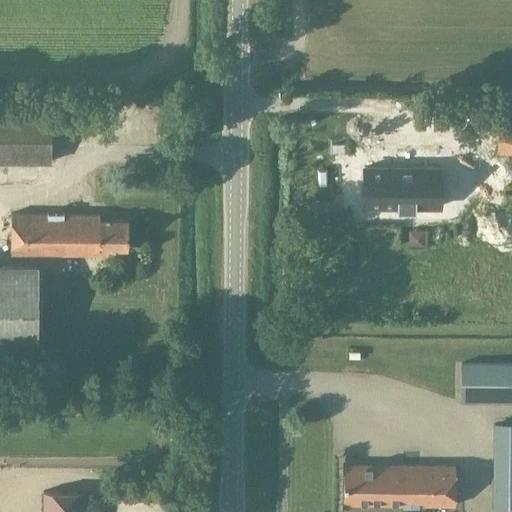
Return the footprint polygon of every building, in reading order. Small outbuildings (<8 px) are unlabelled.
[(0,162),(50,163),(50,113),(0,112),(0,162)] [(511,155),(511,131),(498,131),(498,155),(511,155)] [(363,167),(363,207),(395,207),(395,210),(396,210),(396,208),(412,208),(412,210),(413,210),(413,207),(437,207),(438,167),(432,167),(432,169),(420,169),(420,167),(395,167),(395,168),(386,168),(386,167),(363,167)] [(126,248),(126,220),(98,220),(98,214),(9,214),(9,254),(106,254),(106,248),(126,248)] [(0,266),(0,348),(25,348),(26,267),(0,266)] [(511,402),(511,363),(460,363),(460,401),(511,402)] [(511,505),(511,424),(493,425),(493,506),(511,505)] [(454,465),(342,464),(342,504),(454,505),(454,465)] [(82,511),(82,492),(42,492),(42,511),(82,511)]
